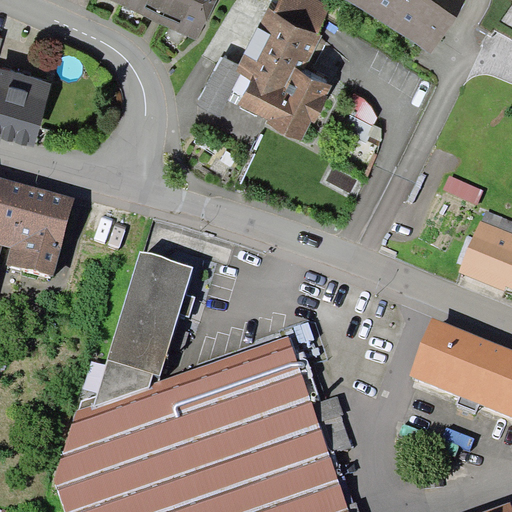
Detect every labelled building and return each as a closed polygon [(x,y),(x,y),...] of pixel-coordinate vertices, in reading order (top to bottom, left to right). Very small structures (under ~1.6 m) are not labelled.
[(214,0),(126,0),(123,7),(196,41),(214,0)] [(331,7),(316,0),(278,0),(274,10),(318,33),(331,7)] [(464,0),(348,0),(432,52),(464,0)] [(302,141),(312,122),(315,123),(328,96),(326,95),(330,86),(303,72),(322,35),(318,33),(274,10),(268,7),(236,70),(252,78),(238,105),(267,120),(266,123),(302,141)] [(51,83),(0,69),(0,137),(34,146),(51,83)] [(365,99),(354,93),(345,113),(350,115),(373,127),(374,124),(378,118),(372,107),(365,99)] [(373,127),(350,115),(342,131),(367,143),(368,141),(378,146),(383,139),(382,128),(374,124),(373,127)] [(0,250),(2,245),(11,247),(7,264),(53,276),(75,198),(0,176),(0,250)] [(484,190),(449,176),(443,189),(478,204),(484,190)] [(511,221),(486,211),(482,221),(511,233),(511,221)] [(511,233),(482,221),(480,220),(459,272),(504,290),(506,286),(511,288),(511,233)] [(141,251),(95,404),(159,380),(178,314),(184,293),(192,266),(141,251)] [(196,297),(184,293),(178,314),(190,317),(196,297)] [(511,416),(511,349),(431,317),(409,375),(460,395),(480,404),(511,416)] [(288,336),(159,380),(95,404),(76,410),(54,483),(65,511),(349,511),(329,454),(312,405),(288,336)] [(477,413),(480,404),(460,395),(456,404),(477,413)] [(338,396),(312,405),(329,454),(352,446),(341,415),(344,414),(338,396)]
